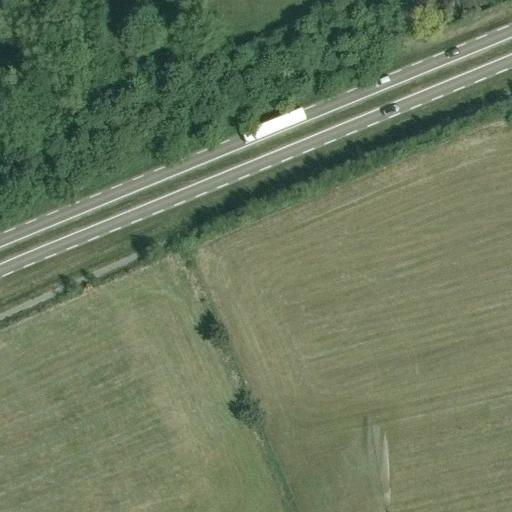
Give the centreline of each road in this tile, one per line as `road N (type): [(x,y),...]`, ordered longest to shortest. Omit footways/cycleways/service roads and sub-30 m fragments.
road 1 (primary): [(511,31),(0,242)]
road 2 (primary): [(0,272),(511,61)]
